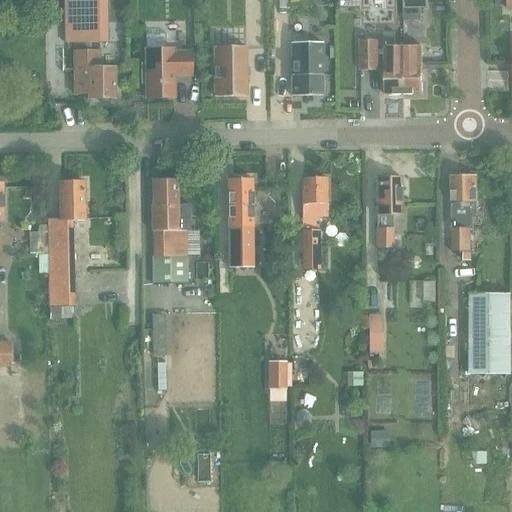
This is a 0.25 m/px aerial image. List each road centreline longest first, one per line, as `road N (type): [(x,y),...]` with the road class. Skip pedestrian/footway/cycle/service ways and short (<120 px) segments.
road 1 (residential): [(0,142),(470,133)]
road 2 (residential): [(470,133),(468,0)]
